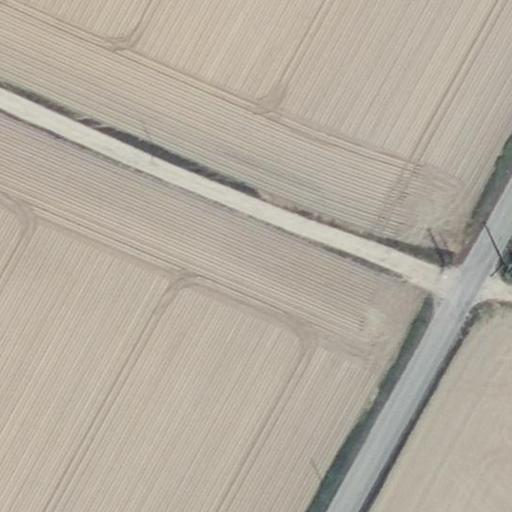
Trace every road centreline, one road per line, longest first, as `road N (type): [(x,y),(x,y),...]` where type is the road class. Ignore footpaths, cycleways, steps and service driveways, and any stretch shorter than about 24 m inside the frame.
road 1 (unclassified): [(0,101),(466,289)]
road 2 (unclassified): [(343,511),(466,289)]
